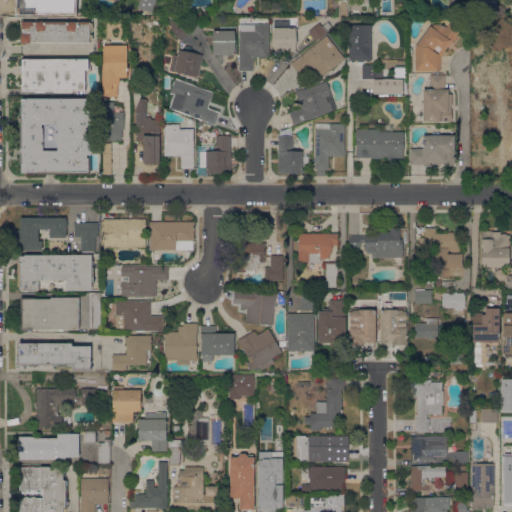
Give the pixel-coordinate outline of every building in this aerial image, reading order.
[(73,13),(41,13),(41,9),(39,9),(39,3),(41,3),(41,2),(36,2),(36,12),(21,12),(21,0),(53,0),(53,1),(73,1),(73,5),(75,5),(75,8),(73,8),(73,13)] [(156,0),(152,13),(138,7),(140,0),(156,0)] [(348,0),(348,16),(338,16),(337,7),(337,0),(348,0)] [(169,22),(175,17),(179,22),(173,27),(169,22)] [(185,26),(193,18),(202,29),(194,36),(185,26)] [(31,42),(31,43),(21,43),(21,22),(22,22),(22,21),(87,21),(87,19),(92,19),(92,32),(91,32),(91,35),(92,35),(92,40),(90,40),(90,42),(31,42)] [(275,20),(289,20),(289,27),(296,27),(296,52),(274,52),(273,38),(274,27),(275,20)] [(308,31),(319,22),(322,26),(328,21),(332,27),(315,40),(308,31)] [(180,40),(171,29),(180,22),(189,32),(180,40)] [(430,25),(432,26),(433,24),(443,24),(447,27),(450,23),(460,30),(457,34),(457,35),(455,40),(453,40),(440,56),(441,70),(415,70),(415,47),(430,25)] [(269,56),(253,56),(253,70),(239,70),(239,24),(269,24),(269,56)] [(372,60),(349,60),(349,25),(371,25),(372,60)] [(213,54),(213,50),(212,42),(213,30),(235,30),(234,55),(213,54)] [(320,79),(309,66),(299,74),(291,64),(326,35),(327,36),(329,34),(338,45),(336,47),(345,58),(320,79)] [(102,73),(104,73),(103,45),(126,45),(127,77),(119,77),(119,83),(116,84),(117,95),(102,96),(102,73)] [(511,68),(503,68),(503,46),(511,46),(511,68)] [(203,54),(199,75),(183,75),(173,72),(174,70),(170,70),(173,55),(177,55),(178,49),(203,54)] [(22,59),(89,58),(89,69),(85,70),(85,90),(22,91),(22,77),(21,77),(21,74),(22,74),(22,59)] [(362,78),(362,76),(361,76),(361,66),(362,66),(362,65),(375,64),(375,71),(382,71),(382,78),(362,78)] [(486,80),(486,100),(471,100),(471,77),(473,77),(473,66),(478,66),(478,68),(495,68),(495,80),(490,80),(486,80)] [(423,89),(430,89),(429,74),(445,74),(445,88),(448,88),(448,93),(452,93),(452,105),(451,105),(451,120),(439,120),(438,122),(434,122),(433,121),(423,121),(423,89)] [(131,80),(141,80),(141,92),(131,92),(131,80)] [(208,107),(219,112),(215,124),(172,108),(183,80),(213,92),(208,107)] [(293,124),(289,113),(301,108),(295,91),(302,88),(302,90),(326,81),(336,109),(293,124)] [(91,98),(92,154),(87,154),(87,158),(91,158),(91,174),(37,174),(37,172),(35,172),(35,174),(27,174),(27,172),(21,172),(21,164),(20,164),(20,153),(21,153),(21,148),(20,148),(20,105),(21,105),(21,98),(91,98)] [(160,119),(160,163),(143,163),(143,140),(136,140),(136,132),(132,132),(132,125),(136,125),(136,107),(140,98),(146,98),(148,99),(148,103),(146,104),(146,117),(152,117),(152,119),(160,119)] [(114,111),(124,112),(124,129),(122,129),(122,139),(103,139),(104,101),(114,101),(114,111)] [(511,116),(501,116),(501,110),(497,110),(497,103),(502,103),(502,102),(511,102),(511,116)] [(486,108),(480,108),(480,119),(473,119),(474,113),(471,113),(471,103),(486,103),(486,108)] [(316,128),(316,123),(345,123),(345,156),(329,156),(329,169),(315,169),(315,128),(316,128)] [(194,168),(181,168),(181,156),(164,156),(164,124),(180,124),(180,128),(194,128),(194,168)] [(360,129),(360,125),(393,125),(393,131),(403,131),(403,157),(394,157),(394,164),(386,164),(386,157),(356,157),(356,129),(360,129)] [(303,156),(309,156),(309,166),(303,166),(303,173),(278,173),(278,135),(280,135),(280,132),(292,128),(292,135),(293,135),(293,150),(303,150),(303,156)] [(443,135),(443,128),(451,128),(451,135),(455,135),(455,164),(410,164),(410,148),(423,148),(423,135),(443,135)] [(231,172),(206,172),(206,167),(200,167),(200,145),(216,145),(216,135),(222,135),(223,130),(229,133),(229,135),(230,135),(231,172)] [(486,137),(498,137),(498,143),(503,143),(503,138),(511,137),(511,153),(498,153),(498,164),(475,165),(475,133),(486,133),(486,137)] [(66,220),(68,220),(68,226),(66,226),(66,237),(50,237),(50,229),(39,229),(39,241),(42,241),(42,250),(20,250),(20,237),(19,237),(19,229),(20,229),(20,217),(66,217),(66,220)] [(103,247),(103,218),(146,218),(146,246),(103,247)] [(150,249),(150,221),(195,221),(194,242),(194,250),(150,249)] [(74,236),(74,222),(98,222),(98,236),(95,236),(95,252),(81,252),(81,236),(74,236)] [(450,233),(450,232),(460,232),(460,253),(463,253),(462,267),(434,266),(434,248),(418,248),(418,243),(419,243),(419,237),(425,237),(425,227),(436,227),(436,233),(450,233)] [(390,231),(390,228),(400,228),(400,239),(403,239),(403,229),(408,229),(408,242),(403,242),(403,265),(393,265),(393,257),(374,257),(374,255),(372,255),(372,253),(367,253),(367,250),(365,250),(365,242),(360,242),(360,248),(349,248),(349,235),(377,235),(377,231),(390,231)] [(483,259),(481,259),(481,239),(483,239),(483,230),(493,230),(493,231),(500,231),(500,235),(502,233),(506,233),(507,235),(510,235),(510,250),(509,250),(509,255),(511,256),(511,260),(510,260),(510,267),(483,267),(483,259)] [(265,243),(265,262),(258,262),(258,269),(255,269),(255,274),(252,276),(244,276),(244,272),(232,272),(232,233),(246,233),(246,243),(265,243)] [(338,245),(332,245),(332,250),(329,250),(329,254),(321,254),(321,262),(308,262),(308,261),(298,261),(298,233),(338,233),(338,245)] [(102,262),(102,250),(110,250),(110,262),(102,262)] [(92,261),(94,261),(94,284),(92,284),(92,289),(19,290),(19,285),(17,285),(17,262),(19,262),(19,256),(25,256),(25,254),(92,254),(92,261)] [(265,280),(265,267),(271,267),(271,255),(283,255),(283,280),(265,280)] [(326,262),(338,262),(338,275),(337,275),(337,287),(326,287),(326,262)] [(168,266),(168,279),(156,279),(156,296),(121,296),(122,266),(168,266)] [(506,276),(506,277),(503,280),(502,280),(500,281),(494,274),(496,273),(495,272),(498,269),(499,269),(501,268),(507,275),(506,276)] [(246,323),(247,309),(241,308),(242,304),(234,303),(235,289),(277,292),(277,300),(275,300),(273,325),(246,323)] [(432,303),(415,304),(414,290),(432,289),(432,303)] [(465,307),(463,307),(463,310),(455,310),(455,308),(442,308),(442,292),(465,292),(465,307)] [(100,293),(100,330),(98,330),(98,328),(90,328),(89,293),(100,293)] [(301,310),(301,295),(316,294),(316,310),(301,310)] [(79,329),(63,329),(63,331),(59,331),(59,329),(33,329),(33,331),(21,331),(21,311),(19,311),(19,305),(21,305),(21,297),(36,297),(36,299),(51,299),(51,297),(79,297),(79,329)] [(407,344),(393,345),(393,342),(381,342),(380,309),(381,309),(381,302),(385,298),(394,298),(397,302),(397,307),(406,307),(407,344)] [(376,344),(364,344),(364,345),(350,345),(350,309),(353,309),(353,308),(359,308),(358,299),(375,299),(375,309),(376,309),(376,344)] [(151,300),(151,315),(163,315),(164,329),(145,330),(145,331),(136,331),(136,330),(116,330),(115,300),(151,300)] [(323,311),(323,308),(329,308),(329,300),(346,300),(346,318),(346,337),(332,337),(332,342),(318,342),(318,311),(323,311)] [(500,342),(473,342),(473,316),(485,316),(485,307),(499,307),(500,342)] [(511,312),(511,353),(503,353),(503,312),(511,312)] [(315,350),(288,351),(287,313),(315,313),(315,350)] [(438,337),(436,337),(436,339),(428,339),(428,337),(415,337),(415,323),(427,323),(427,318),(438,318),(438,337)] [(197,360),(189,360),(189,365),(177,365),(177,359),(165,359),(165,331),(178,331),(178,326),(183,326),(183,322),(197,322),(197,360)] [(235,354),(213,354),(213,361),(203,361),(202,355),(201,355),(201,325),(216,325),(216,333),(235,333),(235,354)] [(263,369),(263,370),(260,371),(257,372),(253,372),(251,372),(246,362),(249,360),(238,340),(255,330),(257,335),(269,328),(282,352),(272,358),(275,362),(264,368),(263,369)] [(151,349),(147,350),(147,364),(127,364),(127,369),(113,370),(113,354),(127,354),(127,335),(151,335),(151,349)] [(451,363),(450,342),(456,342),(456,337),(461,337),(462,363),(451,363)] [(19,343),(72,343),(72,346),(91,345),(91,369),(74,369),(74,364),(67,364),(67,366),(58,366),(58,364),(38,364),(38,366),(30,366),(30,364),(19,364),(19,343)] [(254,374),(254,395),(240,395),(240,398),(229,398),(229,374),(254,374)] [(342,417),(338,417),(338,426),(321,426),(321,430),(311,430),(311,423),(305,423),(305,417),(311,417),(311,413),(316,413),(316,402),(327,402),(326,386),(332,386),(332,377),(345,376),(345,390),(342,390),(342,417)] [(416,432),(416,418),(417,418),(417,396),(411,396),(411,381),(421,382),(421,379),(431,379),(431,382),(442,382),(442,391),(444,391),(444,404),(442,404),(442,414),(427,413),(427,418),(430,418),(430,432),(416,432)] [(113,421),(113,390),(114,390),(114,386),(124,386),(124,389),(141,389),(141,410),(133,410),(133,422),(113,421)] [(76,395),(81,395),(81,388),(96,388),(96,404),(58,404),(58,413),(71,414),(71,427),(46,427),(46,428),(43,428),(43,427),(37,427),(37,388),(76,388),(76,395)] [(498,422),(482,422),(482,408),(497,408),(498,422)] [(208,417),(208,440),(190,440),(190,436),(188,436),(188,433),(190,433),(190,424),(192,424),(192,417),(194,417),(194,413),(196,413),(196,409),(202,409),(202,417),(208,417)] [(151,415),(165,414),(165,418),(167,418),(167,450),(152,451),(152,440),(139,440),(139,419),(151,418),(151,415)] [(95,442),(85,442),(85,431),(95,431),(95,442)] [(79,456),(66,456),(66,459),(19,459),(19,436),(34,436),(34,438),(58,438),(58,433),(79,433),(79,456)] [(339,463),(330,463),(330,457),(326,457),(326,453),(320,453),(320,455),(317,455),(317,454),(315,454),(315,444),(302,443),(302,435),(345,436),(345,451),(339,451),(339,463)] [(448,453),(445,456),(435,456),(435,460),(413,461),(413,455),(411,455),(411,435),(448,435),(448,453)] [(110,463),(98,463),(98,443),(104,443),(105,439),(110,439),(110,463)] [(180,465),(169,464),(169,440),(180,440),(180,465)] [(257,445),(269,445),(269,457),(256,457),(257,445)] [(455,462),(455,450),(468,450),(468,462),(455,462)] [(309,463),(297,463),(297,453),(309,453),(309,463)] [(239,456),(239,454),(254,454),(254,509),(239,509),(239,498),(233,498),(233,496),(230,496),(230,456),(239,456)] [(167,508),(159,508),(159,507),(130,507),(130,500),(135,500),(135,494),(146,494),(146,480),(154,480),(154,486),(159,486),(159,461),(167,461),(167,508)] [(494,463),(494,506),(491,506),(490,508),(487,507),(487,508),(472,508),(472,463),(494,463)] [(432,476),(432,482),(435,482),(435,488),(430,489),(430,490),(410,490),(410,482),(411,482),(411,465),(430,465),(430,467),(446,466),(446,476),(432,476)] [(203,493),(206,493),(206,485),(218,485),(218,495),(215,495),(215,509),(204,509),(204,511),(196,511),(196,509),(174,509),(174,487),(179,487),(179,470),(184,470),(184,466),(204,467),(203,493)] [(301,491),(301,483),(310,483),(310,474),(308,474),(308,466),(345,466),(345,484),(343,483),(343,491),(301,491)] [(19,511),(19,467),(66,467),(66,480),(68,480),(68,507),(66,507),(66,511),(19,511)] [(282,469),(282,508),(262,508),(262,481),(263,481),(263,469),(282,469)] [(455,471),(468,471),(467,494),(455,494),(455,471)] [(108,477),(108,503),(96,503),(96,511),(81,511),(81,478),(108,477)] [(511,508),(500,508),(500,489),(511,489),(511,508)] [(299,505),(299,506),(286,506),(286,494),(306,494),(305,505),(299,505)] [(311,497),(326,497),(326,494),(344,494),(344,511),(342,511),(311,511),(311,508),(311,497)] [(467,494),(467,511),(455,511),(455,494),(467,494)] [(411,511),(411,497),(449,497),(449,508),(447,508),(447,511),(411,511)]
